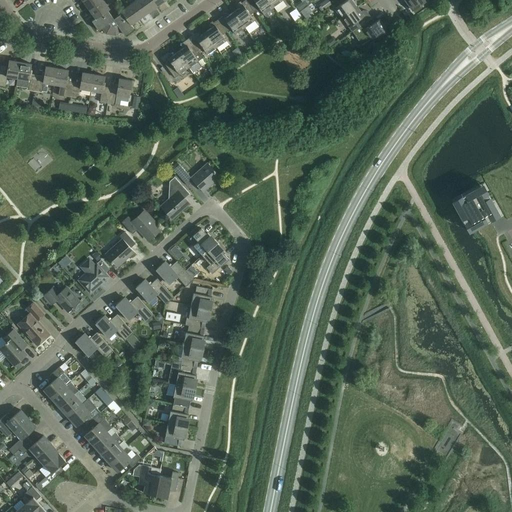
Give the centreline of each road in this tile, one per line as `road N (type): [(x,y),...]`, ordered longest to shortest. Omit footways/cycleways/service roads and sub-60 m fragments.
road 1 (residential): [(185,511),(242,252),(220,215),(198,215),(17,382)]
road 2 (secondary): [(270,511),(326,272),(381,163),(458,68)]
road 3 (residential): [(0,2),(28,34),(123,52),(142,51),(214,0)]
road 4 (residential): [(108,486),(17,382)]
